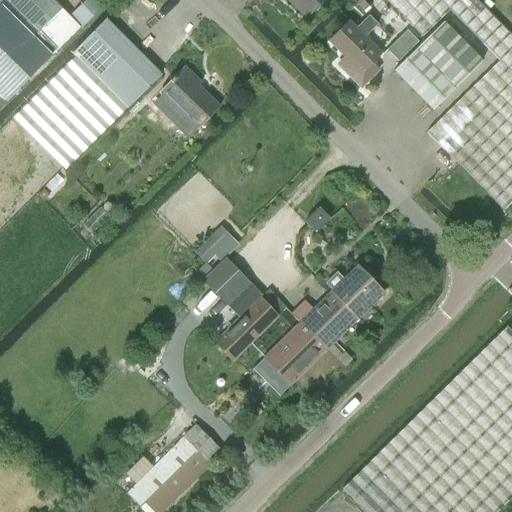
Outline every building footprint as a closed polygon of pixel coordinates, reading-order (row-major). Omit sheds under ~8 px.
[(0,0),(0,97),(5,102),(52,56),(50,54),(78,27),(51,0),(0,0)] [(100,0),(85,0),(69,16),(80,28),(105,4),(100,0)] [(286,0),(305,19),(324,0),(286,0)] [(511,38),(473,0),(385,0),(411,26),(422,37),(449,10),(499,61),(426,133),(444,151),(503,211),(511,202),(511,38)] [(377,70),(370,63),(380,53),(364,37),(376,24),(368,15),(355,28),(348,21),(328,42),(350,63),(343,71),(360,88),(377,70)] [(105,19),(71,53),(74,57),(126,108),(160,74),(105,19)] [(393,71),(432,110),(482,61),(442,21),(425,39),(393,71)] [(386,50),(397,61),(417,42),(406,30),(386,50)] [(22,109),(13,118),(57,161),(66,171),(100,135),(126,108),(74,57),(22,109)] [(195,129),(218,106),(196,85),(199,82),(182,66),(157,92),(195,129)] [(304,222),(314,233),(329,219),(318,208),(304,222)] [(194,252),(206,264),(233,239),(220,226),(194,252)] [(329,294),(355,321),(383,293),(357,267),(329,294)] [(238,319),(215,342),(232,360),(279,315),(248,283),(225,306),(238,319)] [(326,349),(355,321),(329,294),(300,323),(326,349)] [(326,349),(300,323),(264,359),(290,385),(326,349)] [(364,511),(496,511),(511,497),(511,331),(508,327),(343,490),(364,511)] [(194,426),(125,494),(143,511),(160,511),(221,453),(194,426)]
